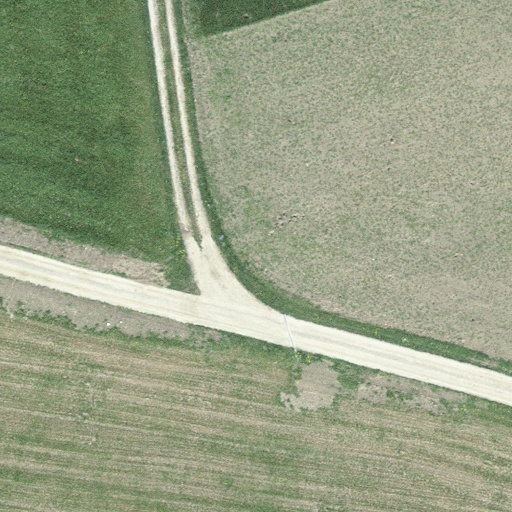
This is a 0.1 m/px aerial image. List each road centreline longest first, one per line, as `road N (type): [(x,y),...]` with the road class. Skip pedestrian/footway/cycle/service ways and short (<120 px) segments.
road 1 (track): [(0,257),(511,394)]
road 2 (track): [(159,0),(180,206),(241,324)]
